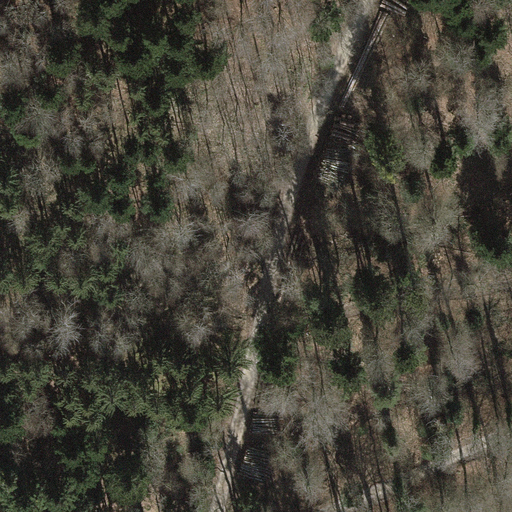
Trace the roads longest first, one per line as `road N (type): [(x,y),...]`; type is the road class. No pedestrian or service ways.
road 1 (track): [(218,511),(273,271),(365,0)]
road 2 (track): [(248,395),(0,416)]
road 3 (track): [(326,511),(511,428)]
